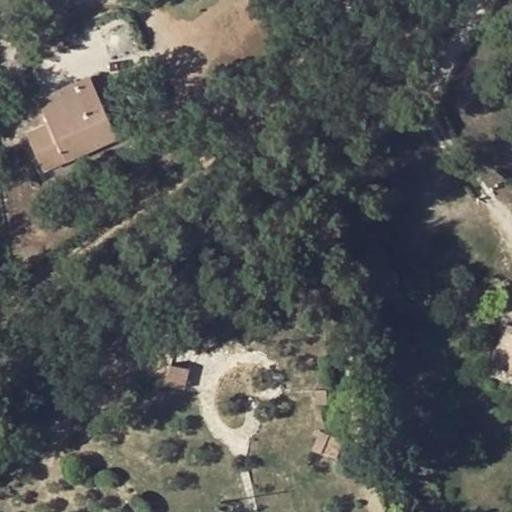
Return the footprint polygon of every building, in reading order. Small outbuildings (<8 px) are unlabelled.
[(99,97),(117,89),(107,65),(89,74),(99,97)] [(99,97),(89,74),(37,97),(47,120),(26,129),(43,169),(134,129),(117,89),(99,97)] [(511,333),(511,324),(499,322),(498,330),(511,333)] [(215,340),(204,328),(196,332),(187,337),(201,353),(215,340)] [(511,333),(498,330),(491,358),(509,362),(506,369),(511,370),(511,333)] [(188,368),(168,361),(164,368),(162,379),(182,387),(188,368)] [(316,404),(329,405),(326,390),(316,390),(316,404)]
